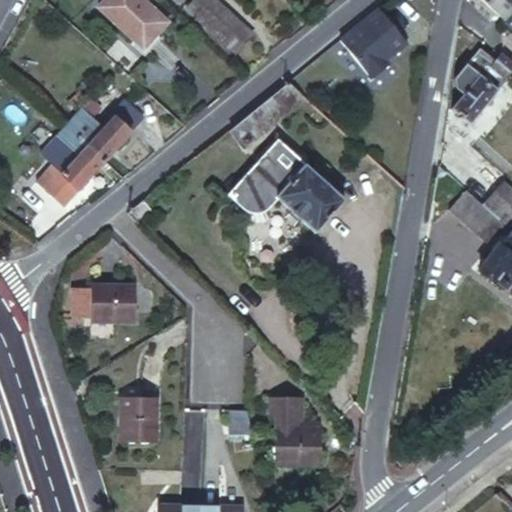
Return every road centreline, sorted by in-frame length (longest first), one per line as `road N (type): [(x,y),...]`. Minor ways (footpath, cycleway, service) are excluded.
road 1 (residential): [(444,0),(366,455),(386,511)]
road 2 (residential): [(364,0),(0,296)]
road 3 (unknown): [(106,210),(193,300),(217,395)]
road 4 (residential): [(60,511),(0,334)]
road 5 (secondary): [(511,422),(399,511)]
